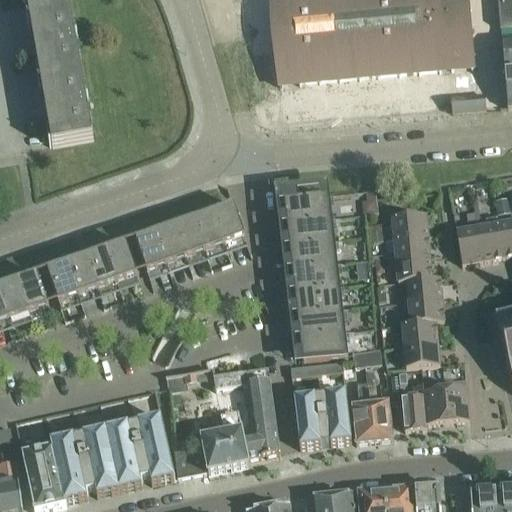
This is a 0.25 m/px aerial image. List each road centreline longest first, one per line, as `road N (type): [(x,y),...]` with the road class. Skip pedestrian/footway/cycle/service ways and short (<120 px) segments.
road 1 (residential): [(293,486),(251,158)]
road 2 (residential): [(251,158),(511,134)]
road 3 (residential): [(0,241),(187,174),(217,147)]
road 4 (residential): [(293,486),(358,472),(511,460)]
road 5 (residential): [(217,147),(217,112),(185,0)]
